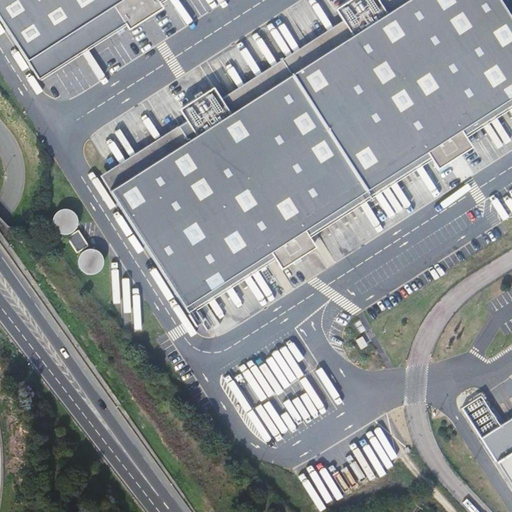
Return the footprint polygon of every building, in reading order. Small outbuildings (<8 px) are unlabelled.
[(0,0),(0,19),(32,70),(120,14),(129,28),(162,7),(157,0),(0,0)] [(359,7),(352,11),(348,4),(336,12),(342,21),(333,27),(336,31),(233,99),(229,94),(220,99),(214,90),(202,97),(207,104),(196,111),(192,104),(180,112),(186,121),(177,127),(180,131),(103,182),(184,307),(270,251),(280,266),(291,258),(287,252),(297,245),(301,252),(313,244),(304,230),(426,151),(435,166),(447,158),(443,152),(453,145),(458,152),(470,144),(460,130),(511,96),(511,21),(498,0),(384,0),(379,3),(377,0),(360,0),(364,4),(359,7)] [(352,11),(359,7),(364,4),(360,0),(348,0),(334,9),(336,12),(348,4),(352,11)] [(178,109),(180,112),(192,104),(196,111),(207,104),(202,97),(214,90),(212,87),(201,94),(199,92),(193,96),(195,98),(178,109)] [(447,158),(435,166),(437,169),(448,161),(449,164),(456,160),(454,157),(471,146),(470,144),(458,152),(453,145),(443,152),(447,158)] [(74,213),(71,211),(67,209),(62,209),(58,211),(55,214),(53,217),(52,222),(53,226),(55,230),(58,233),(62,234),(67,234),(71,233),(74,230),(77,226),(77,222),(76,217),(74,213)] [(78,230),(67,238),(76,253),(88,245),(78,230)] [(291,258),(280,266),(281,269),(292,262),(293,264),(300,260),(298,257),(315,246),(313,244),(301,252),(297,245),(287,252),(291,258)] [(100,253),(97,250),(92,249),(88,249),(84,250),(80,253),(78,257),(78,262),(78,266),(81,270),(84,273),(88,274),(93,274),(97,272),(100,270),(102,266),(103,261),(102,257),(100,253)] [(194,310),(188,314),(196,326),(202,322),(194,310)] [(511,417),(499,425),(480,396),(461,408),(511,487),(511,417)] [(366,438),(354,445),(371,474),(391,462),(386,453),(392,449),(389,443),(387,444),(382,435),(372,441),(375,446),(372,448),(366,438)]
